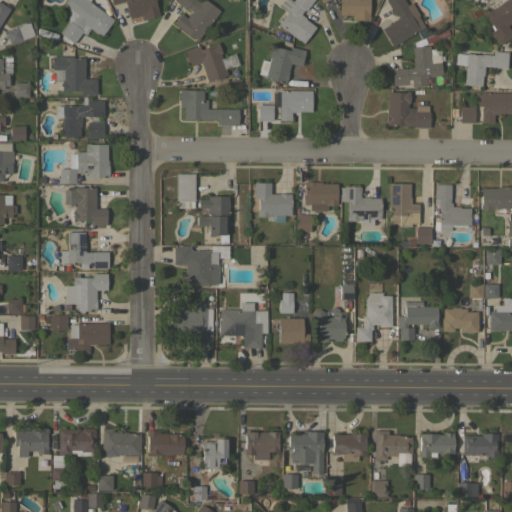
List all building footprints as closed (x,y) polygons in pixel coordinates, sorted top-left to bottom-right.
[(112,19),(100,36),(89,28),(84,35),(80,32),(72,43),(59,33),(69,20),(70,22),(76,14),(66,7),(68,5),(64,2),(65,0),(88,0),(88,1),(112,19)] [(154,0),(158,15),(142,19),(140,15),(128,18),(123,1),(111,5),(109,0),(154,0)] [(196,40),(172,23),(179,13),(186,18),(191,11),(186,8),(185,9),(173,0),(196,0),(199,2),(200,0),(204,0),(218,10),(196,40)] [(277,24),(286,12),(278,6),(282,0),(312,0),(304,11),(303,9),(299,14),(305,18),(304,19),(315,27),(302,43),(277,24)] [(351,19),(351,14),(338,14),(338,0),(368,0),(368,12),(368,20),(351,19)] [(391,46),(380,28),(391,21),(397,17),(394,12),(392,13),(384,0),(403,0),(406,4),(410,2),(418,15),(417,15),(424,26),(418,29),(419,30),(391,46)] [(511,20),(506,25),(511,34),(499,44),(490,31),(492,29),(489,25),(490,24),(485,17),(484,18),(482,14),(491,7),(492,9),(495,7),(491,1),(492,0),(511,0),(511,20)] [(0,2),(9,8),(0,22),(0,2)] [(33,35),(22,39),(9,44),(4,31),(16,26),(28,22),(33,35)] [(200,62),(189,66),(187,61),(186,62),(184,56),(185,56),(183,50),(198,45),(199,49),(214,44),(214,43),(217,42),(221,53),(219,54),(221,57),(233,53),(237,64),(225,69),(227,74),(222,76),(223,77),(218,79),(218,78),(207,82),(200,62)] [(284,83),(272,80),(272,81),(267,80),(267,79),(263,78),(264,75),(257,73),(261,59),(267,61),(269,56),(267,56),(270,46),(271,47),(272,45),(288,50),(289,46),(304,50),(300,66),(289,63),(284,83)] [(424,77),(425,85),(411,87),(410,79),(407,79),(405,68),(413,67),(411,58),(413,57),(411,47),(429,45),(430,55),(439,54),(441,75),(424,77)] [(465,53),(479,54),(479,53),(491,54),(492,50),(507,52),(505,68),(490,67),(490,66),(483,66),(482,75),(481,75),(480,86),(462,84),(465,53)] [(83,78),(95,78),(95,94),(79,94),(79,90),(66,90),(66,91),(60,91),(60,81),(54,81),(54,69),(50,69),(50,56),(71,56),(71,57),(83,57),(83,78)] [(405,68),(407,84),(392,86),(390,70),(405,68)] [(0,73),(7,73),(8,85),(3,85),(3,88),(0,88),(0,73)] [(27,82),(27,96),(13,97),(13,82),(27,82)] [(237,108),(237,124),(217,124),(217,119),(196,119),(196,121),(193,121),(193,119),(182,119),(183,106),(178,106),(178,89),(185,89),(185,90),(202,90),(202,99),(206,99),(206,108),(237,108)] [(278,90),(310,90),(310,111),(297,111),(297,112),(290,112),(290,120),(278,120),(278,90)] [(385,123),(385,113),(385,107),(386,107),(387,91),(402,92),(402,91),(408,91),(408,103),(407,103),(407,107),(415,107),(415,105),(427,105),(427,111),(428,111),(428,127),(413,127),(413,126),(403,126),(403,125),(385,125),(385,123)] [(511,92),(511,113),(499,113),(499,114),(492,114),(492,122),(480,122),(480,108),(480,106),(474,106),(474,93),(481,93),(481,92),(511,92)] [(80,116),(80,126),(79,126),(79,136),(61,136),(61,117),(55,117),(55,105),(61,105),(76,105),(76,104),(81,104),(81,96),(87,96),(87,100),(102,100),(102,116),(80,116)] [(257,104),(271,104),(271,120),(256,120),(257,104)] [(458,122),(458,106),(473,106),(473,122),(458,122)] [(102,121),(102,138),(86,138),(86,121),(102,121)] [(23,125),(23,140),(9,140),(9,125),(23,125)] [(0,142),(10,142),(10,150),(11,150),(11,162),(10,162),(10,164),(12,164),(12,169),(10,169),(10,173),(8,173),(8,179),(2,179),(2,181),(0,181),(0,142)] [(106,159),(107,159),(107,165),(107,175),(107,177),(85,177),(85,172),(74,172),(74,183),(58,183),(58,168),(67,168),(67,153),(74,153),(74,151),(84,151),(84,143),(88,143),(106,143),(106,159)] [(193,207),(176,207),(176,200),(174,200),(174,173),(193,173),(193,207)] [(308,210),(308,203),(302,203),(302,198),(301,198),(301,193),(302,193),(302,181),(305,181),(314,181),(320,182),(336,183),(336,200),(336,205),(326,205),(326,210),(308,210)] [(268,215),(267,216),(255,216),(255,211),(256,211),(256,197),(252,197),(252,182),(269,182),(269,193),(278,193),(287,193),(290,193),(289,215),(268,215)] [(417,223),(409,223),(409,226),(398,226),(398,222),(388,222),(388,215),(387,215),(387,183),(408,183),(408,196),(409,196),(409,203),(417,203),(417,223)] [(379,197),(379,208),(380,208),(380,214),(379,214),(379,218),(372,218),(372,225),(360,225),(360,218),(357,218),(357,220),(345,220),(345,215),(346,215),(346,201),(339,201),(339,187),(342,187),(342,186),(348,186),(348,184),(354,184),(354,186),(359,186),(359,197),(379,197)] [(433,184),(449,184),(449,202),(450,202),(450,206),(458,206),(458,207),(469,207),(468,225),(465,225),(465,226),(450,226),(450,230),(438,230),(438,224),(438,230),(432,230),(432,221),(437,221),(437,210),(437,202),(432,202),(433,184)] [(94,208),(105,208),(105,212),(106,212),(106,218),(105,218),(105,224),(90,224),(90,220),(77,220),(77,221),(71,221),(71,209),(73,209),(73,205),(68,205),(68,204),(63,204),(63,189),(68,189),(68,188),(72,188),(72,187),(77,187),(77,185),(82,185),(82,187),(94,187),(94,208)] [(496,188),(496,186),(501,186),(510,186),(511,186),(511,208),(506,208),(506,215),(493,215),(494,208),(490,208),(490,209),(479,209),(479,205),(480,187),(496,188)] [(0,194),(2,194),(2,204),(10,204),(10,205),(14,205),(14,213),(11,213),(11,217),(1,217),(1,224),(0,224),(0,194)] [(227,201),(228,201),(228,206),(227,206),(227,220),(228,220),(228,225),(227,225),(226,243),(219,243),(219,235),(207,234),(207,225),(195,225),(196,215),(206,215),(206,208),(197,207),(197,206),(195,206),(195,201),(197,202),(197,199),(205,199),(205,195),(227,195),(227,201)] [(309,214),(309,231),(294,231),(294,214),(309,214)] [(429,227),(429,243),(414,243),(414,227),(429,227)] [(59,263),(59,250),(65,250),(65,231),(83,231),(83,242),(84,242),(84,252),(91,252),(91,251),(107,251),(107,267),(92,267),(92,265),(88,265),(88,263),(86,263),(86,268),(80,268),(80,263),(59,263)] [(217,283),(209,283),(209,285),(192,285),(192,286),(183,285),(183,269),(184,269),(184,264),(172,264),(172,246),(176,246),(176,245),(189,245),(189,249),(190,249),(190,250),(209,250),(209,251),(216,252),(216,264),(217,264),(217,283)] [(497,264),(483,264),(483,249),(497,249),(497,264)] [(20,255),(20,270),(5,270),(5,255),(20,255)] [(63,285),(71,285),(71,276),(74,276),(74,277),(90,277),(90,273),(106,273),(106,289),(95,289),(95,310),(83,310),(83,312),(78,312),(78,310),(73,310),(73,303),(63,303),(63,285)] [(481,297),(467,298),(466,283),(481,283),(481,297)] [(496,283),(496,297),(482,297),(482,283),(496,283)] [(351,284),(351,299),(338,299),(339,284),(351,284)] [(291,312),(277,312),(277,299),(280,299),(280,292),(291,292),(291,312)] [(381,292),(381,295),(395,295),(395,312),(390,312),(390,326),(378,326),(378,323),(371,323),(370,328),(369,328),(369,340),(354,340),(354,326),(361,326),(361,315),(363,316),(364,299),(368,292),(381,292)] [(5,298),(20,298),(20,313),(5,313),(5,298)] [(211,346),(192,346),(192,332),(168,332),(169,307),(190,307),(190,301),(203,302),(203,308),(211,308),(211,346)] [(421,301),(421,306),(435,306),(435,321),(437,321),(437,328),(426,328),(426,323),(406,323),(406,327),(412,327),(412,339),(397,339),(398,328),(396,328),(396,315),(402,315),(402,312),(403,312),(403,301),(421,301)] [(239,309),(239,302),(252,302),(252,309),(266,310),(265,332),(260,332),(259,347),(241,347),(241,335),(218,334),(218,326),(219,309),(239,309)] [(493,305),(493,303),(497,303),(497,305),(511,304),(511,329),(487,330),(487,317),(488,317),(488,311),(492,305),(493,305)] [(343,338),(341,338),(341,341),(332,341),(332,338),(327,338),(327,341),(316,341),(316,336),(317,336),(317,318),(315,317),(314,316),(313,315),(313,313),(313,311),(315,309),(317,309),(318,309),(320,309),(321,310),(321,315),(330,315),(330,312),(328,310),(328,309),(330,307),(333,306),(335,307),(337,308),(338,309),(338,311),(344,311),(344,318),(343,318),(343,338)] [(450,308),(450,306),(459,307),(459,308),(465,308),(465,311),(476,311),(476,332),(459,332),(459,327),(452,327),(452,331),(440,331),(440,317),(441,317),(441,308),(450,308)] [(18,315),(32,315),(32,329),(18,329),(18,315)] [(49,330),(49,315),(65,315),(65,329),(49,330)] [(301,317),(301,333),(307,333),(307,343),(277,343),(277,317),(301,317)] [(76,324),(76,322),(107,322),(107,343),(94,343),(94,344),(87,344),(87,353),(75,353),(75,349),(65,349),(65,337),(68,337),(68,324),(75,324),(76,324)] [(0,335),(1,335),(1,338),(13,338),(13,353),(0,353),(0,335)] [(13,430),(29,430),(29,428),(47,428),(47,433),(46,433),(46,449),(47,449),(47,454),(35,454),(36,450),(26,450),(26,456),(16,456),(16,446),(13,446),(13,430)] [(79,429),(79,430),(80,430),(80,428),(94,428),(93,455),(74,455),(74,453),(69,453),(69,459),(63,459),(63,467),(64,467),(64,478),(73,478),(73,488),(61,488),(61,490),(51,490),(51,481),(49,481),(50,467),(51,454),(57,454),(57,428),(79,429)] [(101,428),(112,428),(112,432),(127,432),(139,433),(139,454),(123,454),(123,458),(117,458),(118,454),(116,454),(116,456),(100,455),(101,428)] [(160,454),(160,455),(145,455),(145,451),(146,451),(146,433),(145,433),(145,430),(156,430),(156,433),(166,433),(166,434),(182,434),(181,454),(160,454)] [(373,430),(386,430),(386,434),(397,434),(397,435),(410,435),(410,455),(408,455),(408,465),(395,465),(395,455),(385,455),(385,459),(373,459),(373,430)] [(252,459),(252,454),(242,454),(242,448),(244,448),(244,431),(266,431),(278,431),(278,435),(277,435),(277,448),(278,448),(278,451),(267,451),(267,459),(252,459)] [(289,451),(291,451),(291,448),(287,448),(287,434),(299,434),(299,433),(305,433),(305,431),(320,431),(320,451),(321,451),(321,473),(311,473),(311,463),(301,464),(301,462),(289,462),(289,451)] [(340,461),(340,453),(335,453),(332,453),(331,453),(331,434),(349,434),(349,431),(365,431),(365,436),(364,436),(364,451),(365,451),(365,455),(357,455),(357,461),(340,461)] [(452,450),(453,450),(453,453),(449,453),(449,452),(435,452),(435,456),(417,456),(417,451),(418,451),(418,433),(438,433),(438,434),(442,434),(442,431),(452,431),(452,450)] [(461,435),(480,435),(480,433),(496,433),(496,456),(485,456),(485,454),(461,454),(461,435)] [(200,441),(213,441),(213,438),(225,438),(225,457),(223,457),(223,463),(216,463),(216,468),(200,468),(200,441)] [(3,471),(18,471),(18,484),(3,484),(3,471)] [(155,472),(155,475),(160,475),(160,484),(155,484),(155,486),(140,486),(140,472),(155,472)] [(295,487),(281,487),(281,473),(296,474),(295,487)] [(412,473),(427,474),(427,487),(412,487),(412,473)] [(96,475),(111,475),(111,490),(96,490),(96,475)] [(237,480),(252,480),(252,493),(237,493),(237,480)] [(339,494),(324,494),(324,480),(339,481),(339,494)] [(385,496),(368,496),(368,480),(385,480),(385,496)] [(476,497),(456,497),(456,482),(476,482),(476,497)] [(204,486),(204,499),(202,499),(202,500),(197,500),(197,499),(192,499),(192,500),(188,500),(188,494),(192,494),(192,493),(188,493),(188,486),(192,486),(192,485),(204,486)] [(86,493),(101,493),(101,506),(86,506),(86,493)] [(151,510),(136,507),(139,493),(153,496),(151,510)] [(71,511),(71,499),(85,499),(85,511),(71,511)] [(150,511),(159,500),(172,509),(171,510),(175,511),(150,511)] [(0,511),(0,501),(14,501),(14,511),(0,511)] [(359,501),(359,511),(344,511),(344,502),(359,501)] [(441,511),(441,506),(445,506),(445,503),(455,503),(455,511),(441,511)]
